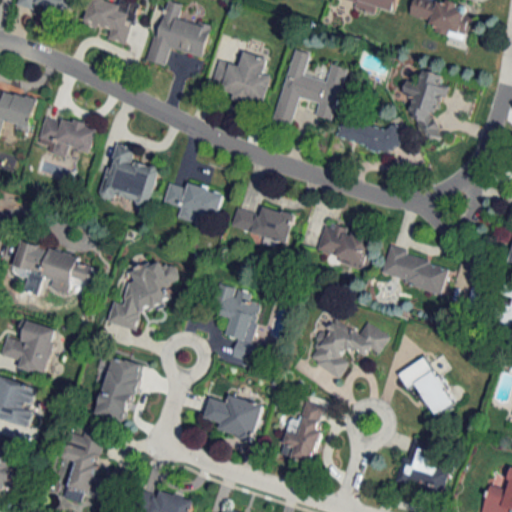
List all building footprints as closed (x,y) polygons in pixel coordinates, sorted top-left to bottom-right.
[(19,0),(19,5),(38,10),(39,6),(73,15),(76,0),(19,0)] [(108,39),(129,45),(141,3),(128,0),(120,0),(120,3),(109,0),(91,0),(85,23),(111,30),(108,39)] [(204,57),(213,25),(182,16),(186,4),(171,0),(166,0),(149,61),(167,66),(172,48),(204,57)] [(346,0),(357,3),(356,8),(377,14),(379,8),(396,12),(398,0),(346,0)] [(414,0),(409,18),(469,37),(476,12),(436,0),(414,0)] [(293,126),(301,98),(319,103),(316,116),(334,121),(349,68),(332,63),(327,81),(307,75),(313,52),(295,47),(275,120),(293,126)] [(241,64),(220,59),(214,84),(233,89),(230,99),(265,107),(273,77),(265,75),(270,57),(245,51),(241,64)] [(415,97),(410,117),(420,119),(416,135),(433,139),(444,97),(447,98),(450,87),(440,85),(443,75),(424,69),(420,83),(408,79),(404,94),(415,97)] [(39,98),(4,89),(3,92),(0,91),(0,133),(3,120),(32,128),(39,98)] [(99,128),(47,113),(40,139),(56,144),(54,154),(68,158),(70,152),(80,155),(81,151),(92,154),(99,128)] [(403,133),(347,116),(340,137),(396,154),(403,133)] [(162,168),(134,160),(137,148),(116,142),(101,197),(117,201),(118,196),(152,206),(162,168)] [(226,194),(191,182),(189,188),(172,182),(165,202),(183,208),(180,217),(193,222),(197,210),(219,217),(226,194)] [(288,244),(297,215),(265,205),(262,215),(238,208),(233,228),(288,244)] [(318,251),(366,266),(375,237),(327,222),(318,251)] [(83,256),(22,240),(15,267),(57,278),(55,288),(71,293),(74,278),(91,282),(95,266),(81,262),(83,256)] [(382,276),(444,292),(452,265),(389,249),(382,276)] [(111,324),(138,329),(142,312),(151,308),(157,309),(174,302),(168,287),(184,280),(178,266),(160,263),(155,265),(148,263),(135,268),(132,283),(130,284),(127,303),(115,301),(111,324)] [(263,304),(251,302),(254,291),(221,284),(217,304),(223,305),(221,316),(232,318),(228,335),(239,338),(234,357),(250,360),(263,304)] [(511,286),(504,284),(492,323),(511,329),(511,286)] [(392,334),(368,322),(362,333),(336,319),(328,335),(324,333),(309,361),(341,378),(350,361),(343,358),(348,347),(367,357),(372,349),(381,354),(392,334)] [(59,328),(26,320),(21,340),(8,337),(3,355),(22,360),(20,369),(46,376),(59,328)] [(400,373),(409,389),(418,384),(436,415),(458,403),(430,355),(400,373)] [(98,415),(131,424),(145,364),(113,356),(98,415)] [(0,419),(32,427),(36,409),(34,409),(40,386),(0,376),(0,412),(1,412),(0,417),(0,419)] [(219,431),(255,441),(265,404),(231,395),(229,402),(211,398),(206,418),(222,422),(219,431)] [(283,455),(314,462),(327,405),(307,401),(302,420),(291,418),(283,455)] [(92,495),(107,436),(72,427),(64,458),(77,461),(67,498),(84,502),(87,493),(92,495)] [(451,470),(428,464),(434,443),(411,436),(399,479),(444,492),(451,470)] [(511,511),(511,471),(507,488),(491,484),(482,511),(511,511)] [(191,511),(195,498),(154,490),(149,511),(191,511)]
